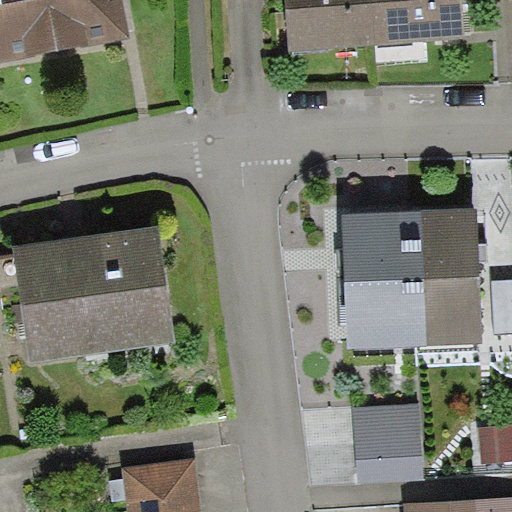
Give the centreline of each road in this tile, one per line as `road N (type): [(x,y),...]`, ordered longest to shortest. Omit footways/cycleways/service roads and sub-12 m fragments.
road 1 (residential): [(218,145),(267,511)]
road 2 (residential): [(511,122),(379,124),(218,145)]
road 3 (residential): [(218,145),(0,191)]
